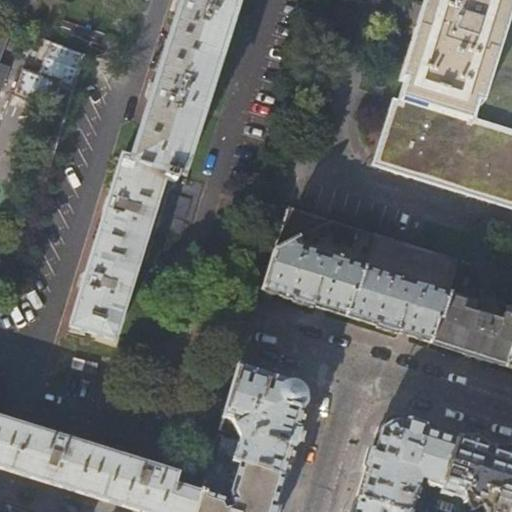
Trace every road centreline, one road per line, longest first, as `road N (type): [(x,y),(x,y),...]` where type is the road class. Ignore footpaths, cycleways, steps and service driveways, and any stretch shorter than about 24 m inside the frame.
road 1 (unknown): [(370,0),(351,66),(346,132),(346,175),(362,204),(511,251)]
road 2 (residential): [(511,412),(361,362)]
road 3 (residential): [(361,362),(311,511)]
